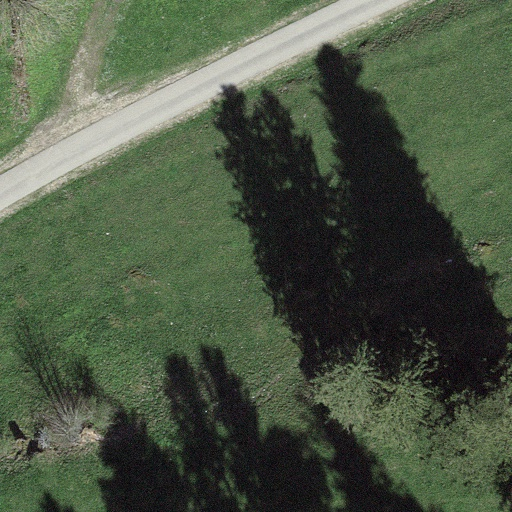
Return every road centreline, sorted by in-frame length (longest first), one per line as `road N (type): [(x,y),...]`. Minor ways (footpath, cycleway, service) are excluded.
road 1 (unclassified): [(0,195),(380,0)]
road 2 (track): [(72,155),(92,22),(107,0)]
